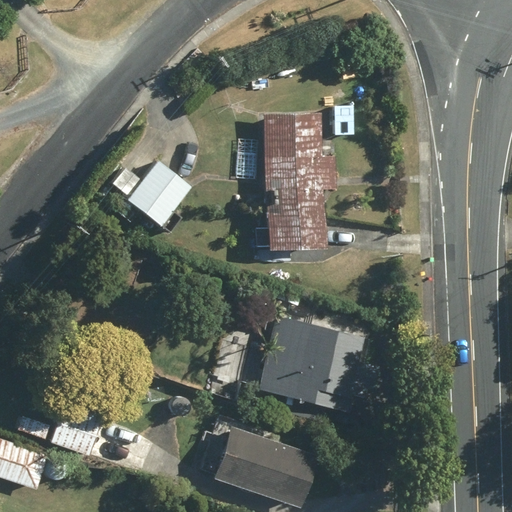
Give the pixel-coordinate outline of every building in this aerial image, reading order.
[(314,186),(329,186),(328,154),(313,154),(313,110),(256,110),(256,226),(249,226),(249,245),(314,245),(314,186)] [(150,158),(117,197),(149,224),(182,185),(150,158)] [(142,355),(154,302),(95,288),(82,341),(142,355)] [(268,313),(250,386),(287,395),(283,411),(316,419),(320,404),(339,409),(344,391),(355,394),(357,387),(364,389),(370,364),(349,358),(355,334),(268,313)] [(55,400),(41,439),(81,453),(94,415),(55,400)] [(14,414),(10,428),(37,437),(42,422),(14,414)] [(203,471),(203,474),(291,504),(308,453),(211,419),(194,468),(203,471)] [(0,477),(27,487),(39,451),(0,438),(0,477)]
